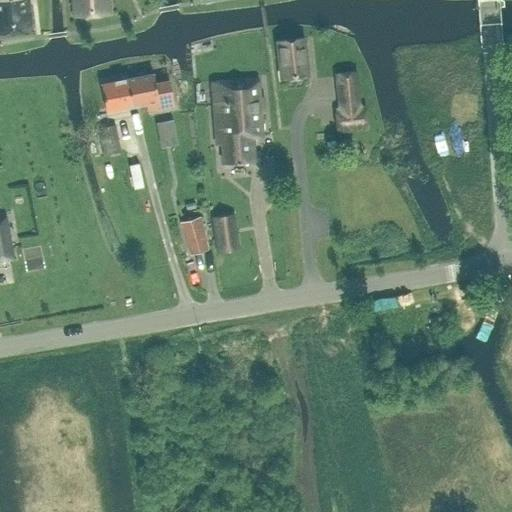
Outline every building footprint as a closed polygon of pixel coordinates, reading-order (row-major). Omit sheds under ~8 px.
[(27,0),(0,0),(0,32),(31,29),(27,0)] [(72,0),(74,16),(110,13),(108,0),(72,0)] [(276,41),(281,79),(307,76),(303,38),(276,41)] [(415,76),(433,77),(434,65),(416,64),(415,76)] [(439,84),(457,85),(457,65),(439,65),(439,84)] [(93,84),(113,81),(111,66),(91,69),(93,84)] [(153,74),(147,75),(144,71),(136,73),(135,77),(128,79),(133,106),(146,104),(148,112),(174,107),(169,81),(155,84),(153,74)] [(355,72),(335,74),(339,109),(336,110),(338,131),(366,129),(364,107),(359,108),(355,72)] [(262,137),(257,77),(211,81),(215,127),(220,127),(223,163),(254,161),(253,138),(262,137)] [(101,84),(106,112),(133,106),(128,79),(101,84)] [(120,152),(114,125),(98,128),(104,155),(120,152)] [(234,213),(210,217),(216,253),(239,249),(234,213)] [(198,219),(181,224),(190,253),(206,248),(203,238),(204,238),(198,219)] [(5,227),(0,228),(0,259),(11,257),(5,227)] [(93,374),(111,368),(109,360),(90,366),(93,374)]
